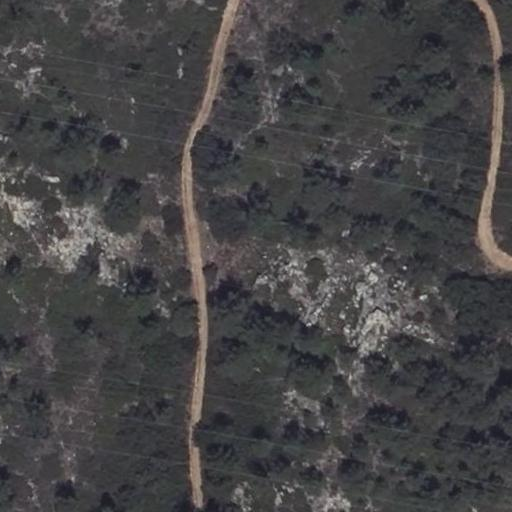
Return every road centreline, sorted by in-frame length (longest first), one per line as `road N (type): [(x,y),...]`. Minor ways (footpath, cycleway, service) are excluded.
road 1 (track): [(190,511),(199,272),(184,165),(233,0)]
road 2 (track): [(481,0),(498,43),(484,218),(502,257),(511,257)]
